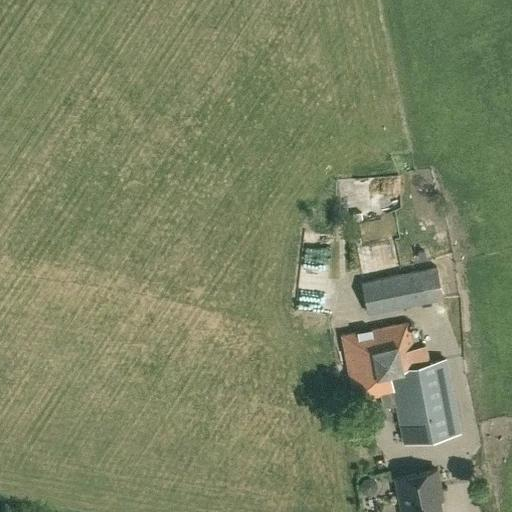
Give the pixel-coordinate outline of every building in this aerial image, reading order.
[(436,264),(360,281),(368,313),(442,298),(436,264)] [(408,320),(341,333),(354,399),(379,395),(395,392),(391,368),(417,362),(413,345),(408,320)] [(427,343),(413,345),(417,362),(430,359),(427,343)] [(462,429),(446,356),(430,359),(417,362),(391,368),(395,392),(397,403),(396,404),(403,442),(462,429)] [(395,392),(379,395),(382,406),(396,404),(397,403),(395,392)] [(406,511),(440,511),(436,489),(440,488),(436,468),(395,476),(401,506),(405,505),(406,511)]
